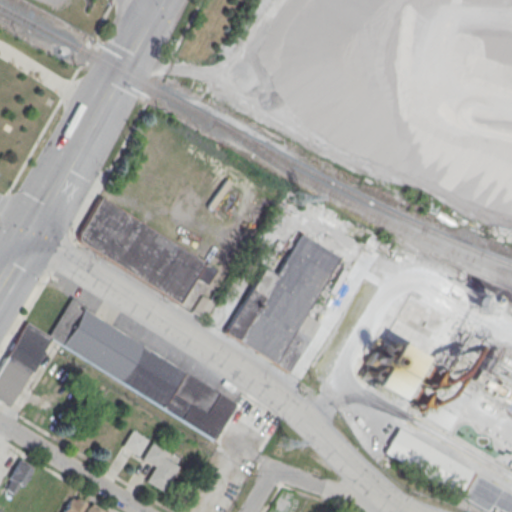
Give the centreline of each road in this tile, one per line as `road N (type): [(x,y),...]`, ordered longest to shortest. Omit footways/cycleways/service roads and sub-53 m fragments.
road 1 (residential): [(27,232),(275,395),(382,506),(402,511)]
road 2 (secondary): [(120,71),(27,232)]
road 3 (residential): [(0,423),(140,511)]
road 4 (residential): [(246,511),(265,480),(283,475),(382,506)]
